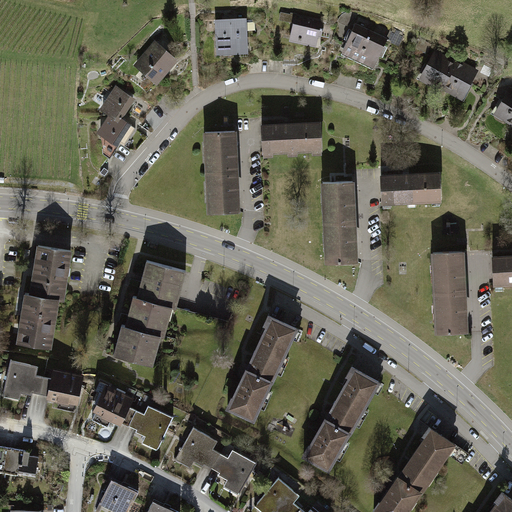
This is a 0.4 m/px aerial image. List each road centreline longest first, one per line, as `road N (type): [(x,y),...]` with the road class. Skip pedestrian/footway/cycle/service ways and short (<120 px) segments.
road 1 (residential): [(115,217),(134,171),(196,103),(265,79),(402,116),(511,183)]
road 2 (tertiary): [(511,445),(457,390),(356,314),(239,255),(115,217)]
road 3 (residential): [(212,511),(135,466),(89,451)]
